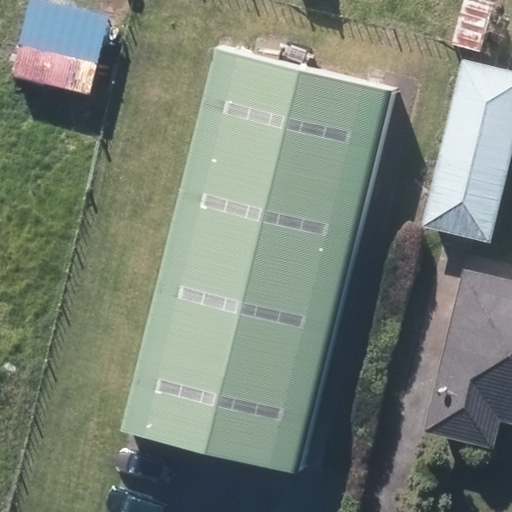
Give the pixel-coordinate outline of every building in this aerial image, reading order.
[(103,0),(9,0),(5,21),(95,39),(103,0)] [(475,0),(463,46),(493,55),(506,8),(480,0),(475,0)] [(0,62),(0,95),(97,121),(114,55),(15,29),(6,64),(0,62)] [(141,434),(313,475),(408,93),(236,51),(141,434)] [(435,229),(503,246),(511,206),(511,72),(475,63),(435,229)] [(440,434),(510,450),(511,441),(511,281),(480,274),(440,434)]
